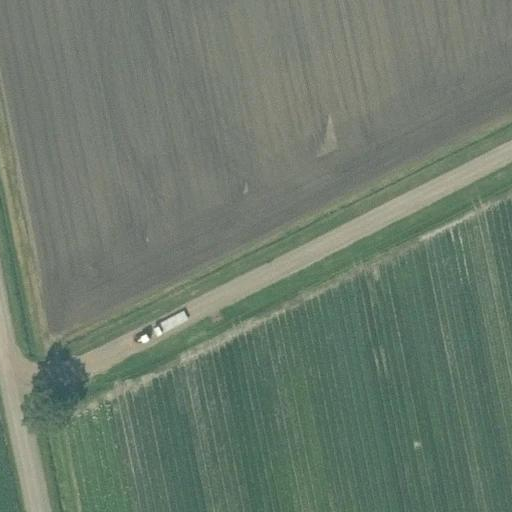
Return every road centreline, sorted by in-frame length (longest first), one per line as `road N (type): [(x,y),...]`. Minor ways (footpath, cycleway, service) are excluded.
road 1 (track): [(13,392),(511,147)]
road 2 (track): [(38,511),(0,323)]
